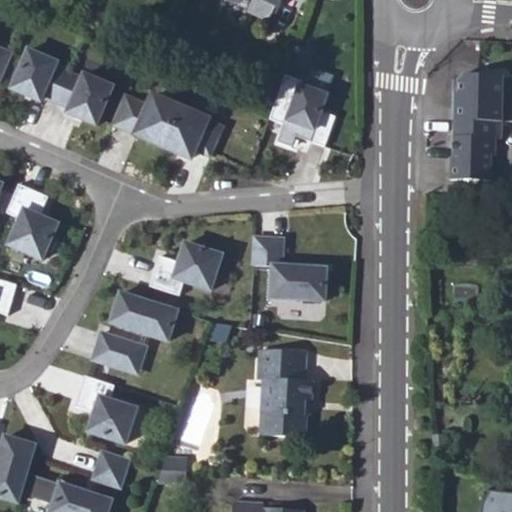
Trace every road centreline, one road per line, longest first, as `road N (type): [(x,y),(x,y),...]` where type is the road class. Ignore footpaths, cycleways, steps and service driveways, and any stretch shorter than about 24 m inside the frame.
road 1 (tertiary): [(391,511),(391,194)]
road 2 (residential): [(124,193),(203,201),(391,194)]
road 3 (residential): [(0,375),(16,373),(43,343),(124,193)]
road 4 (tertiary): [(391,194),(391,131),(407,29)]
road 5 (residential): [(0,135),(124,193)]
